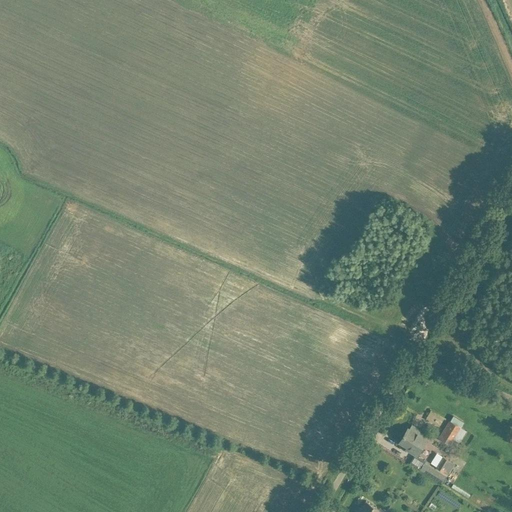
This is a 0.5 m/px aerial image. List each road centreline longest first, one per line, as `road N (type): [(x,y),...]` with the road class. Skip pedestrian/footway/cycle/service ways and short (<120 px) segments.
road 1 (unclassified): [(396,381),(511,183)]
road 2 (residential): [(320,511),(396,381)]
